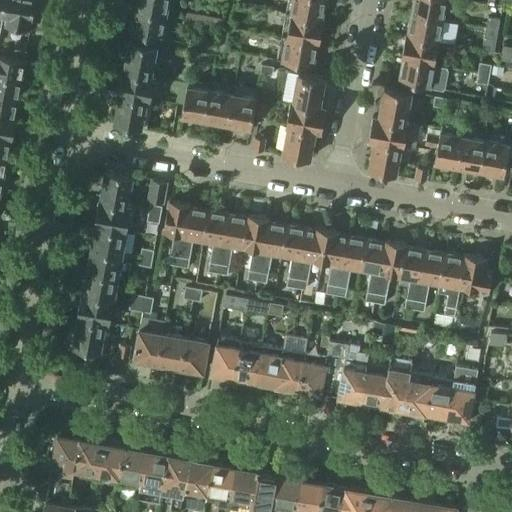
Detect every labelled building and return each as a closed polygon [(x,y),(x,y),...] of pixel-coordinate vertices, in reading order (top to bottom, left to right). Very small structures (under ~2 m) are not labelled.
[(36,0),(7,0),(5,14),(9,14),(7,25),(31,29),(36,0)] [(137,0),(136,9),(167,14),(169,0),(137,0)] [(323,18),(325,0),(294,0),(292,12),(323,18)] [(414,0),(413,12),(443,18),(446,0),(414,0)] [(136,9),(132,32),(163,38),(167,14),(136,9)] [(217,22),(218,17),(183,10),(182,16),(217,22)] [(325,18),(323,18),(292,12),(287,37),(318,42),(320,43),(325,18)] [(413,12),(408,34),(439,40),(443,18),(413,12)] [(486,26),(498,28),(500,18),(488,16),(486,26)] [(498,28),(486,26),(482,48),(494,50),(498,28)] [(402,58),(404,58),(435,64),(439,40),(408,34),(406,34),(402,58)] [(314,64),(318,42),(287,37),(283,59),(314,64)] [(152,73),(158,43),(131,38),(125,68),(152,73)] [(17,39),(15,50),(26,52),(28,42),(17,39)] [(0,74),(23,78),(26,58),(0,53),(0,74)] [(404,58),(400,80),(443,88),(444,86),(445,87),(449,68),(447,68),(448,66),(435,64),(404,58)] [(490,73),(491,63),(480,61),(478,71),(490,73)] [(273,73),(274,64),(262,62),(261,71),(273,73)] [(492,73),(503,75),(504,67),(492,64),(491,73),(492,73)] [(152,73),(125,68),(123,68),(119,93),(121,94),(147,99),(147,97),(151,98),(156,74),(152,73)] [(299,69),(294,98),(320,103),(326,74),(299,69)] [(476,80),(488,83),(490,73),(478,71),(476,80)] [(0,94),(19,98),(23,78),(0,74),(0,94)] [(206,118),(211,87),(188,83),(182,113),(206,118)] [(406,119),(412,90),(385,85),(380,115),(406,119)] [(206,118),(229,122),(235,91),(211,87),(206,118)] [(252,126),(255,111),(257,101),(258,96),(235,91),(229,122),(252,126)] [(0,114),(15,117),(19,98),(0,94),(0,114)] [(121,94),(115,122),(142,127),(147,99),(121,94)] [(446,107),(448,96),(435,94),(433,104),(446,107)] [(320,103),(294,98),(291,98),(286,123),(289,123),(316,128),(322,129),(327,105),(320,103)] [(268,103),(257,101),(255,111),(267,113),(268,103)] [(369,138),(375,139),(402,144),(405,144),(409,120),(406,119),(380,115),(374,113),(369,138)] [(0,134),(12,137),(11,139),(13,139),(17,117),(15,117),(0,114),(0,134)] [(310,157),(316,128),(289,123),(284,153),(310,157)] [(441,129),(440,134),(438,145),(435,160),(461,164),(466,134),(441,129)] [(438,145),(440,134),(428,132),(426,143),(438,145)] [(0,155),(8,157),(11,139),(12,137),(0,134),(0,155)] [(461,164),(483,168),(489,138),(466,134),(461,164)] [(256,135),(254,147),(264,149),(266,137),(256,135)] [(511,142),(489,138),(483,168),(506,173),(511,142)] [(397,173),(402,144),(375,139),(370,169),(397,173)] [(419,165),(417,177),(427,179),(429,167),(419,165)] [(129,199),(133,174),(106,169),(102,194),(129,199)] [(163,201),(167,180),(154,178),(150,198),(163,201)] [(99,198),(95,219),(97,219),(128,225),(132,204),(128,203),(129,199),(102,194),(101,198),(99,198)] [(164,231),(174,233),(168,264),(179,266),(190,204),(191,204),(191,202),(170,199),(164,231)] [(163,211),(165,203),(150,200),(149,208),(163,211)] [(194,236),(204,238),(209,208),(191,204),(190,204),(179,266),(189,268),(194,236)] [(161,222),(163,211),(149,208),(147,219),(161,222)] [(208,272),(218,274),(229,211),(209,208),(204,238),(213,240),(208,272)] [(233,244),(243,245),(249,215),(248,215),(229,211),(218,274),(228,275),(233,244)] [(248,279),(257,281),(269,218),(270,219),(270,217),(249,213),(248,215),(249,215),(243,245),(253,247),(248,279)] [(288,222),(270,219),(269,218),(257,281),(267,283),(273,251),(283,252),(288,222)] [(128,225),(97,219),(95,219),(94,224),(96,225),(92,245),(123,250),(128,225)] [(287,286),(297,288),(308,225),(288,222),(283,252),(293,254),(287,286)] [(315,227),(308,225),(297,288),(306,290),(312,258),(322,259),(328,229),(328,227),(316,225),(315,227)] [(326,293),(336,295),(347,233),(340,231),(340,230),(328,227),(328,229),(322,259),(332,261),(326,293)] [(352,265),(362,267),(367,236),(347,233),(336,295),(346,297),(352,265)] [(366,301),(376,303),(387,240),(386,240),(367,236),(362,267),(372,268),(366,301)] [(387,240),(376,303),(385,304),(391,272),(401,274),(407,243),(408,244),(409,242),(386,238),(386,240),(387,240)] [(405,308),(415,310),(426,247),(408,244),(407,243),(401,274),(411,275),(405,308)] [(92,245),(88,270),(118,276),(123,250),(92,245)] [(446,251),(426,247),(415,310),(425,312),(431,279),(440,281),(446,251)] [(140,256),(155,259),(156,251),(142,248),(140,256)] [(467,254),(465,254),(446,251),(440,281),(439,290),(448,292),(444,315),(455,317),(457,307),(461,284),(467,254)] [(467,254),(461,284),(490,290),(494,268),(485,267),(487,256),(465,252),(465,254),(467,254)] [(153,267),(155,259),(140,256),(139,264),(153,267)] [(114,301),(118,276),(88,270),(84,289),(82,289),(81,295),(114,301)] [(186,285),(184,296),(192,298),(194,286),(186,285)] [(203,288),(194,286),(192,298),(200,300),(203,288)] [(144,310),(147,294),(136,292),(133,308),(144,310)] [(224,306),(234,307),(237,294),(227,292),(224,306)] [(157,296),(147,294),(144,310),(154,312),(157,296)] [(79,317),(78,321),(105,326),(106,321),(110,322),(114,301),(81,295),(77,316),(79,317)] [(245,309),(268,314),(269,311),(271,300),(248,296),(245,309)] [(282,313),(284,303),(271,300),(269,311),(282,313)] [(374,330),(394,334),(395,331),(396,323),(376,320),(374,330)] [(100,351),(105,326),(78,321),(74,346),(100,351)] [(159,361),(164,330),(142,326),(136,357),(159,361)] [(159,361),(181,365),(187,335),(164,330),(159,361)] [(283,345),(277,383),(299,387),(306,349),(308,335),(285,331),(283,345)] [(234,375),(241,337),(218,333),(211,371),(234,375)] [(329,342),(330,339),(330,336),(330,335),(322,333),(320,345),(329,346),(329,342)] [(181,365),(204,370),(209,339),(187,335),(181,365)] [(463,342),(477,345),(479,338),(464,335),(463,342)] [(262,341),(241,337),(234,375),(256,379),(262,341)] [(327,353),(321,391),(360,398),(367,360),(369,351),(359,349),(360,344),(330,339),(329,342),(329,346),(327,353)] [(119,341),(117,353),(129,356),(131,343),(119,341)] [(256,379),(277,383),(283,345),(262,341),(256,379)] [(321,391),(327,353),(306,349),(299,387),(321,391)] [(391,356),(389,365),(383,402),(404,406),(410,368),(412,360),(391,356)] [(367,360),(360,398),(383,402),(389,365),(367,360)] [(479,367),(456,363),(454,376),(447,414),(470,418),(471,412),(473,398),(475,386),(479,367)] [(426,410),(432,372),(410,368),(404,406),(426,410)] [(454,376),(432,372),(426,410),(447,414),(454,376)] [(475,386),(473,398),(482,399),(487,399),(489,389),(475,386)] [(473,398),(471,412),(479,413),(482,399),(473,398)] [(511,425),(511,402),(502,401),(501,413),(498,413),(497,424),(511,425)] [(80,437),(58,433),(46,496),(69,500),(72,482),(61,480),(62,472),(74,474),(80,437)] [(103,441),(80,437),(74,474),(96,478),(103,441)] [(125,445),(103,441),(96,478),(118,482),(125,445)] [(125,445),(118,482),(140,486),(147,449),(125,445)] [(147,449),(140,486),(138,496),(160,500),(162,490),(169,453),(147,449)] [(183,504),(185,494),(192,457),(169,453),(162,490),(171,492),(168,508),(182,510),(183,504)] [(205,508),(207,499),(214,461),(192,457),(185,494),(183,504),(205,508)] [(236,465),(214,461),(207,499),(229,503),(236,465)] [(252,507),(259,469),(236,465),(229,503),(252,507)] [(280,473),(259,469),(252,507),(250,511),(273,511),(274,511),(280,473)] [(297,511),(303,477),(280,473),(274,511),(282,511),(297,511)] [(318,511),(325,481),(303,477),(297,511),(318,511)] [(342,511),(347,485),(325,481),(318,511),(342,511)] [(365,511),(370,489),(347,485),(342,511),(365,511)] [(365,511),(388,511),(391,493),(370,489),(365,511)] [(411,511),(414,497),(391,493),(388,511),(411,511)] [(46,496),(43,511),(89,511),(91,504),(69,500),(46,496)] [(433,511),(436,501),(414,497),(411,511),(433,511)] [(457,511),(459,505),(436,501),(433,511),(457,511)]
